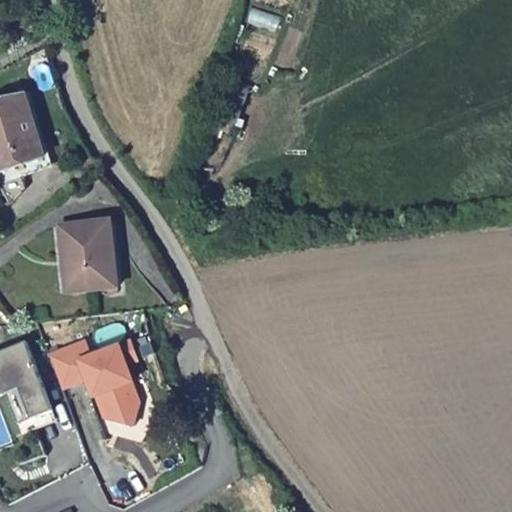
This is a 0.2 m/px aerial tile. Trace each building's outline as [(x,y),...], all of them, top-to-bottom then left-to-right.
[(0,105),(0,172),(47,158),(27,98),(0,105)] [(119,290),(109,220),(56,227),(64,296),(119,290)] [(24,346),(0,354),(0,397),(18,391),(29,422),(50,414),(24,346)] [(82,346),(47,359),(59,391),(85,381),(92,399),(102,396),(106,410),(103,421),(132,429),(138,408),(127,405),(121,389),(131,385),(125,368),(136,363),(130,346),(88,361),(82,346)] [(138,408),(131,385),(121,389),(127,405),(138,408)] [(106,410),(102,396),(92,399),(103,421),(106,410)]
